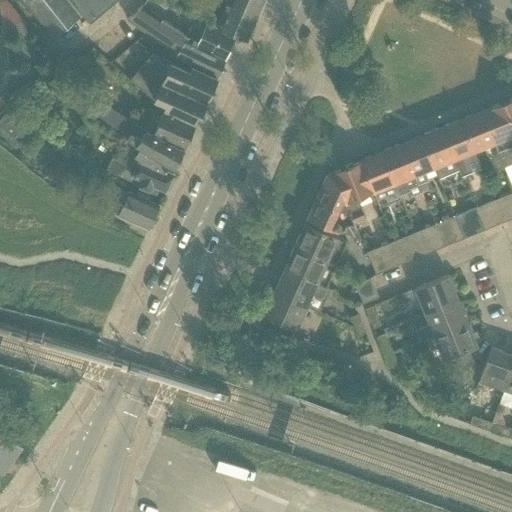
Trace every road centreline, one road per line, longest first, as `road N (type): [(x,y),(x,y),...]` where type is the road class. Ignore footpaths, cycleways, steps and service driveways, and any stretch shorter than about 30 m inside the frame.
road 1 (secondary): [(172,287),(302,0)]
road 2 (secondary): [(172,287),(124,364),(53,511)]
road 3 (secondary): [(101,511),(112,459),(166,330),(172,287)]
